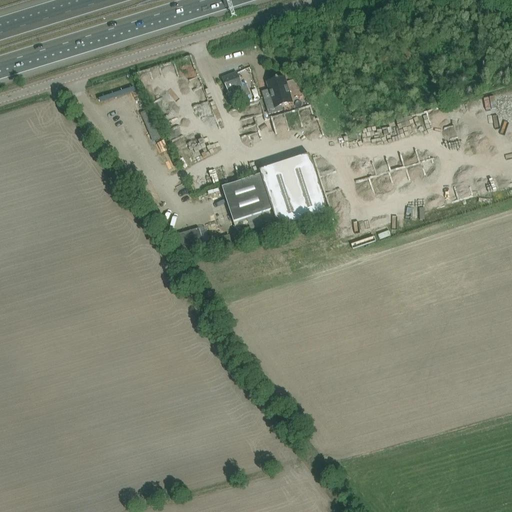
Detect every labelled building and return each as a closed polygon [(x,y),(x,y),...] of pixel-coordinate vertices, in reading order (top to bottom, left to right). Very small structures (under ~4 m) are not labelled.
[(270,62),(277,59),(275,53),(268,56),(270,62)] [(235,90),(239,100),(241,100),(244,98),(249,96),(251,95),(246,85),(242,87),(237,74),(237,73),(223,79),(228,93),(234,91),(235,90)] [(269,115),(283,111),(281,107),(292,104),(284,78),(278,80),(277,78),(270,81),(270,82),(268,83),(273,99),(265,102),(269,115)] [(138,98),(132,121),(137,122),(143,99),(138,98)] [(139,117),(150,121),(154,109),(143,105),(139,117)] [(329,215),(310,155),(260,171),(261,176),(273,210),(279,231),(329,215)] [(326,166),(330,177),(336,175),(332,164),(326,166)] [(234,223),(273,210),(261,176),(222,188),(234,223)] [(186,193),(196,189),(191,178),(181,182),(186,193)] [(143,203),(148,199),(145,194),(139,198),(143,203)] [(180,250),(203,243),(199,229),(175,236),(180,250)]
